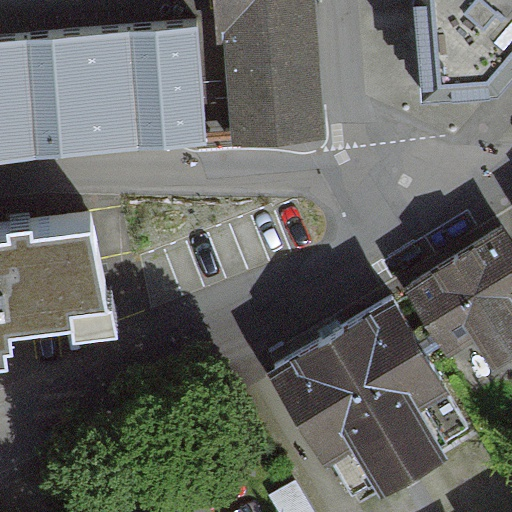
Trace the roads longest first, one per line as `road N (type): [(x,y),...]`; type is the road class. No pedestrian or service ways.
road 1 (residential): [(415,225),(0,427)]
road 2 (residential): [(350,193),(114,172),(0,175)]
road 3 (residential): [(339,0),(350,193)]
